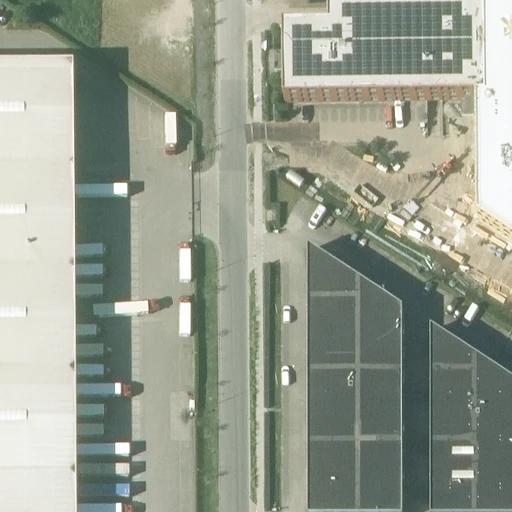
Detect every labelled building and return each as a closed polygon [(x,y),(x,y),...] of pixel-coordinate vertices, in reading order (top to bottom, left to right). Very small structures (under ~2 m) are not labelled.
[(511,0),(490,0),(491,222),(511,235),(511,0)] [(285,61),(276,61),(276,75),(285,74),(285,105),(287,105),(426,103),(442,103),(462,103),(462,121),(474,121),(474,103),(486,102),(488,102),(487,6),(330,8),(331,30),(284,30),(284,32),(285,61)] [(72,511),(71,72),(0,72),(0,511),(72,511)] [(309,511),(404,511),(404,313),(309,251),(309,511)] [(511,511),(511,383),(432,331),(432,511),(511,511)]
